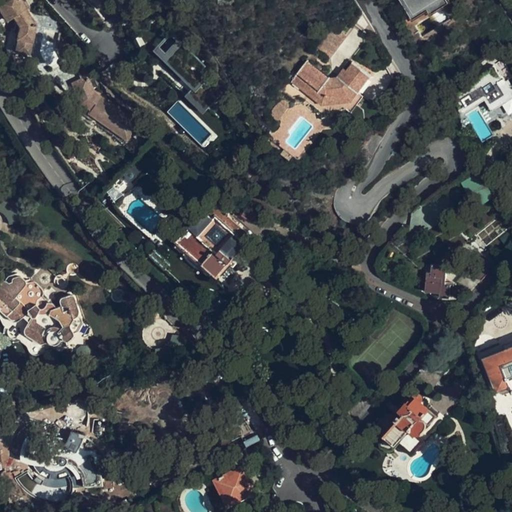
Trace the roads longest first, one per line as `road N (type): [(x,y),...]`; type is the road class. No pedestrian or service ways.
road 1 (residential): [(452,320),(381,283),(373,251),(424,188),(455,167),(455,151),(442,147),(360,211),(346,199),(370,177),(414,91),(362,0)]
road 2 (tertiary): [(0,83),(93,216),(250,377),(299,472)]
road 3 (residential): [(323,469),(452,320)]
